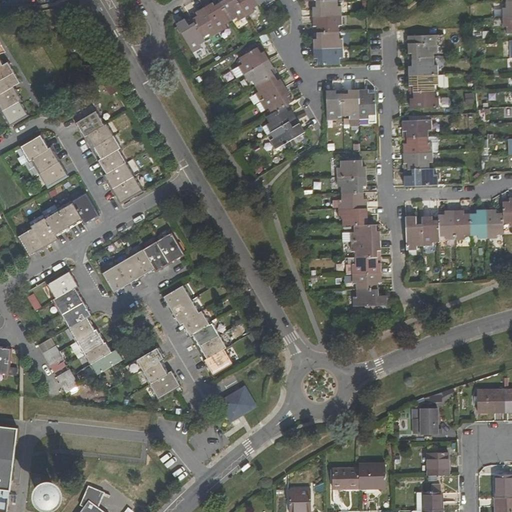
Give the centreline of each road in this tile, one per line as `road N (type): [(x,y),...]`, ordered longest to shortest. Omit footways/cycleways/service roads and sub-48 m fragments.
road 1 (residential): [(302,363),(197,176)]
road 2 (residential): [(116,224),(67,131),(44,122),(0,148)]
road 3 (residential): [(511,319),(348,379)]
road 4 (residential): [(301,407),(180,511)]
road 5 (residential): [(197,176),(128,62)]
road 6 (residential): [(387,68),(386,196)]
road 7 (residential): [(386,196),(511,183)]
road 8 (residential): [(204,394),(144,290)]
